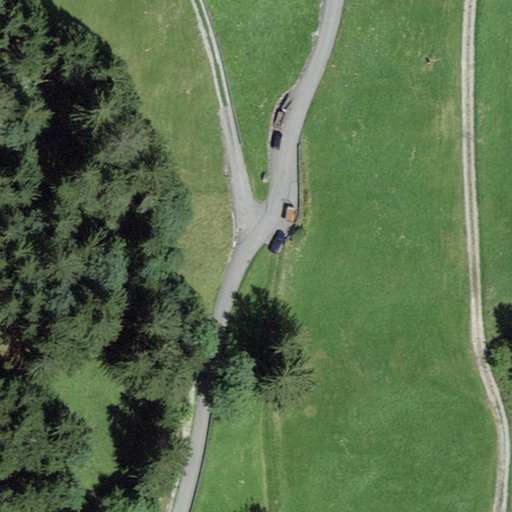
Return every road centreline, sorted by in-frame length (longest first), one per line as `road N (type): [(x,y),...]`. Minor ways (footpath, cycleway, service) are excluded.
road 1 (unclassified): [(339,0),(330,41),(291,118),(276,221),(216,374),(183,511)]
road 2 (track): [(196,0),(247,200),(276,221),(266,325),(270,511)]
road 3 (track): [(498,511),(501,449),(481,366),(465,89),(472,0)]
